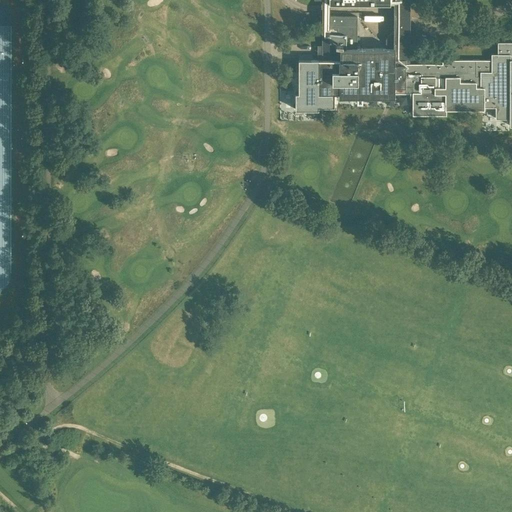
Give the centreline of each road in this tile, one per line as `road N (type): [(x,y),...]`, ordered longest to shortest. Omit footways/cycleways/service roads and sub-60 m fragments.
road 1 (unclassified): [(0,442),(49,409),(48,0)]
road 2 (track): [(0,455),(55,428),(80,427),(291,511)]
